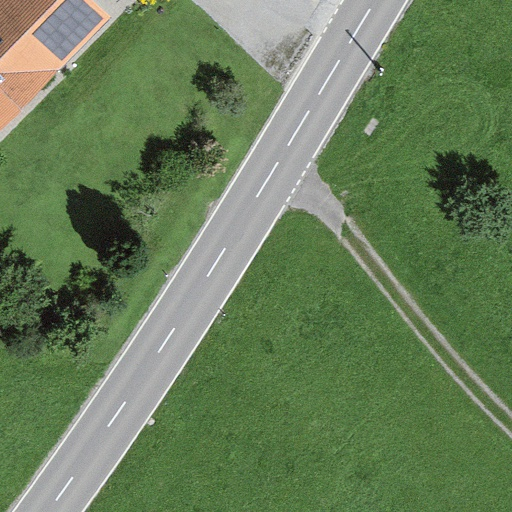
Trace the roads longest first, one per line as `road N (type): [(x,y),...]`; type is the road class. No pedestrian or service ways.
road 1 (tertiary): [(50,511),(186,313),(377,0)]
road 2 (track): [(274,171),(342,226),(511,423)]
